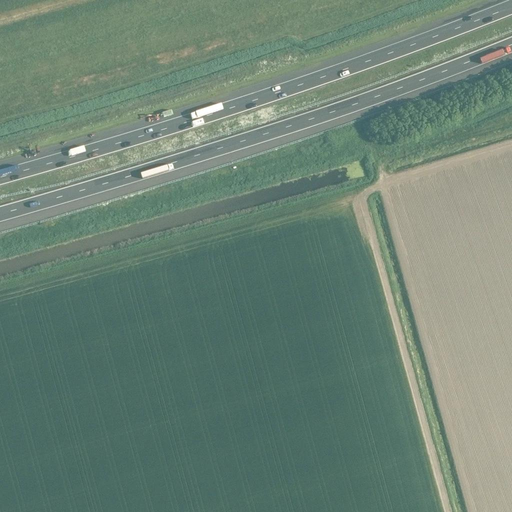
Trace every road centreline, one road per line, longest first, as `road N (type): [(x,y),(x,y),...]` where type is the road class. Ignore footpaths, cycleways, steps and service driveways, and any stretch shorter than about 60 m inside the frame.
road 1 (motorway): [(511,3),(298,82),(0,174)]
road 2 (motorway): [(0,211),(261,132),(511,41)]
